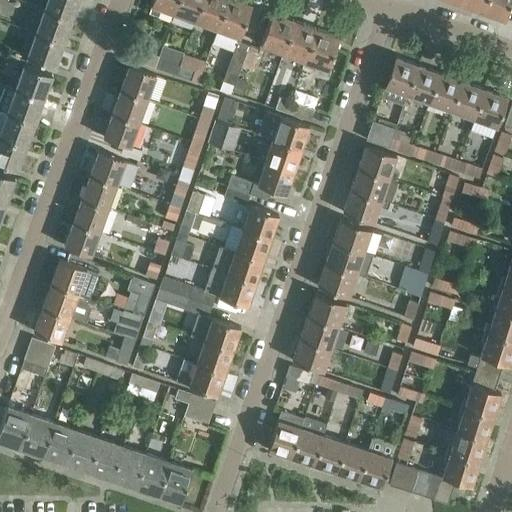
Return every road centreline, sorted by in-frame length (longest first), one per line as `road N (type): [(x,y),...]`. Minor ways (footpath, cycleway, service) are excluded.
road 1 (residential): [(216,511),(389,4)]
road 2 (unclassified): [(0,329),(119,0)]
road 3 (residential): [(511,48),(389,4)]
